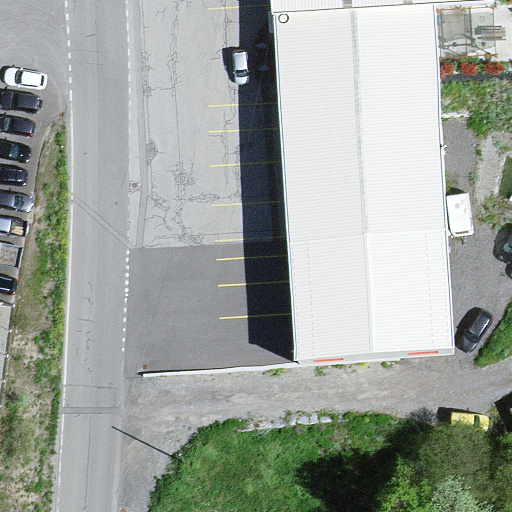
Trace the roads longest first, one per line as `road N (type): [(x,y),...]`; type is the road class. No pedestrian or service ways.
road 1 (tertiary): [(86,511),(102,177),(96,0)]
road 2 (track): [(90,420),(469,386),(511,370)]
